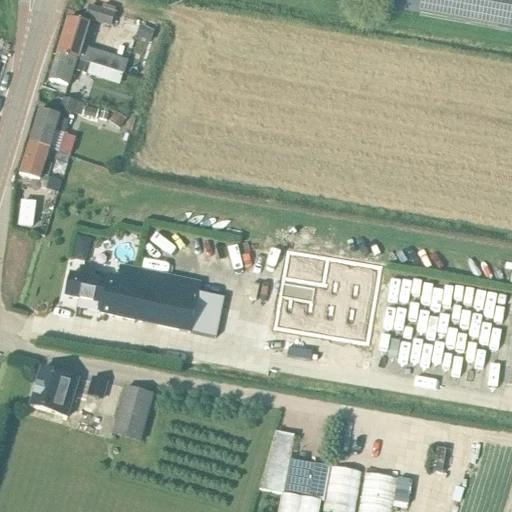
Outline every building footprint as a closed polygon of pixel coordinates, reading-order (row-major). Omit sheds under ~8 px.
[(110,24),(114,14),(91,6),(87,17),(110,24)] [(56,53),(56,54),(76,60),(78,55),(88,25),(67,19),(58,48),(56,53)] [(151,38),(154,27),(145,24),(142,35),(151,38)] [(56,54),(48,79),(68,85),(73,71),(86,76),(90,65),(76,60),(56,54)] [(125,87),(134,88),(136,77),(127,75),(125,87)] [(80,116),(83,105),(64,98),(60,112),(72,115),(73,114),(80,116)] [(84,108),(82,116),(96,120),(99,112),(84,108)] [(38,111),(28,142),(48,149),(59,152),(64,135),(68,121),(58,118),(58,117),(38,111)] [(100,113),(98,119),(105,121),(107,115),(100,113)] [(120,130),(126,121),(114,113),(108,122),(120,130)] [(44,163),(48,149),(28,143),(18,174),(39,181),(40,175),(46,177),(50,165),(44,163)] [(48,179),(45,190),(57,194),(60,182),(48,179)] [(40,217),(47,197),(31,191),(24,211),(40,217)] [(22,227),(34,230),(36,218),(25,215),(22,227)] [(227,243),(222,269),(242,273),(247,247),(227,243)] [(275,249),(259,340),(352,356),(368,265),(275,249)] [(199,285),(119,268),(116,284),(92,279),(94,271),(80,268),(78,276),(69,274),(65,296),(101,304),(99,313),(189,333),(199,285)] [(511,334),(503,385),(511,386),(511,334)] [(67,418),(78,380),(40,369),(29,407),(67,418)] [(93,380),(89,395),(101,399),(106,383),(93,380)] [(139,442),(152,396),(125,388),(112,435),(139,442)] [(290,461),(284,495),(308,500),(315,466),(290,461)] [(282,495),(278,511),(318,511),(320,502),(308,500),(284,495),(282,495)]
